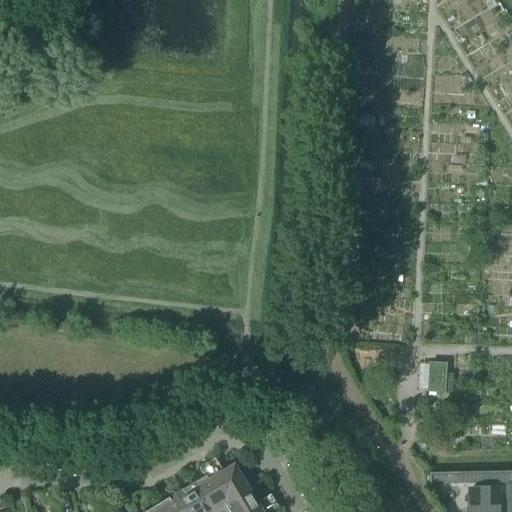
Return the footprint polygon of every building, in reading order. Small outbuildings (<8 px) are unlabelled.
[(427,393),(443,393),(452,394),(453,375),(444,375),(445,366),(429,365),(427,393)] [(206,464),(230,504),(250,492),(234,466),(222,472),(214,459),(206,464)] [(211,511),(219,511),(222,510),(222,509),(230,504),(206,464),(198,469),(202,475),(207,472),(209,475),(194,484),(211,511)] [(511,472),(429,475),(429,485),(511,483),(511,472)] [(185,511),(211,511),(194,484),(176,495),(185,511)] [(222,510),(223,511),(262,511),(275,504),(270,496),(257,504),(250,492),(230,504),(222,509),(222,510)] [(159,511),(185,511),(176,495),(156,507),(159,511)] [(469,511),(499,511),(499,495),(470,495),(469,511)]
